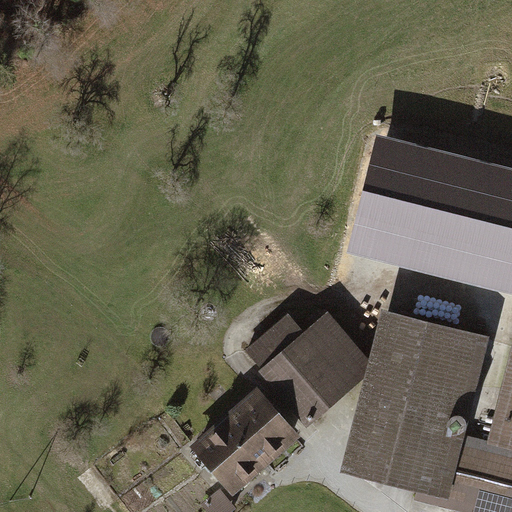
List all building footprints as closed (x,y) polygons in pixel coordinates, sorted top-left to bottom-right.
[(511,169),(377,135),(347,251),(511,293),(511,169)] [(491,337),(381,309),(368,359),(363,381),(339,473),(416,493),(414,500),(463,511),(511,511),(511,350),(489,441),(466,436),(491,337)] [(289,314),(246,350),(261,369),(258,372),(307,430),(363,381),(368,359),(328,312),(304,332),(289,314)] [(257,388),(189,447),(232,497),(301,438),(257,388)] [(233,511),(236,510),(219,489),(200,505),(206,511),(233,511)]
